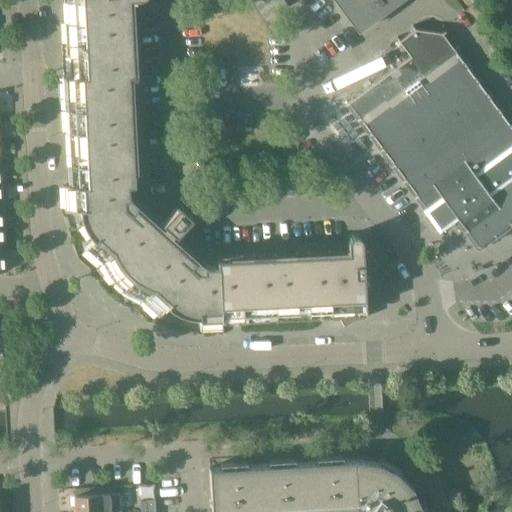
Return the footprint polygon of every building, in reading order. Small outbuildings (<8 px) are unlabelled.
[(68,0),(63,0),(65,23),(69,23),(70,43),(66,43),(66,45),(70,44),(72,76),(63,77),(63,78),(67,78),(69,110),(64,110),(64,111),(69,111),(70,131),(65,131),(68,186),(63,186),(64,188),(68,187),(69,208),(65,208),(65,209),(79,209),(81,220),(86,230),(93,239),(84,249),(85,250),(88,246),(103,260),(100,264),(101,265),(104,261),(107,267),(109,271),(112,275),(115,279),(112,283),(112,284),(116,280),(120,284),(123,287),(120,291),(121,291),(124,288),(128,290),(133,293),(144,297),(140,300),(141,301),(145,297),(160,311),(157,315),(157,316),(167,305),(177,311),(187,315),(199,316),(199,331),(201,331),(200,326),(221,325),(221,330),(222,329),(222,325),(244,324),(243,319),(275,317),(275,322),(277,322),(276,317),(308,315),(309,320),(339,319),(343,326),(357,318),(365,317),(365,312),(395,293),(368,251),(362,251),(361,240),(360,236),(356,234),(352,234),(348,237),(347,241),(348,253),(349,258),(307,260),(306,254),(239,258),(239,264),(219,265),(218,260),(220,260),(220,259),(217,259),(217,265),(206,266),(206,264),(199,264),(197,263),(197,264),(199,266),(203,266),(203,271),(197,271),(168,245),(192,218),(178,205),(154,232),(124,205),(124,199),(129,199),(129,203),(132,205),(132,204),(130,202),(130,196),(129,196),(128,185),(122,75),(127,75),(122,0),(68,0)] [(335,0),(359,31),(398,0),(335,0)] [(363,103),(353,110),(359,117),(356,120),(356,121),(359,118),(416,195),(413,197),(414,198),(417,196),(427,210),(424,213),(436,229),(455,215),(465,230),(472,238),(477,245),(478,246),(479,246),(494,235),(495,234),(509,223),(510,223),(511,221),(511,127),(511,126),(511,125),(511,124),(510,125),(454,49),(457,47),(456,46),(453,48),(442,33),(445,31),(444,30),(441,32),(414,28),(412,25),(411,26),(413,29),(399,40),(397,37),(396,38),(409,56),(395,66),(357,95),(363,103)] [(363,103),(357,95),(344,104),(345,105),(348,103),(353,110),(363,103)] [(416,511),(416,510),(421,509),(412,487),(396,471),(393,475),(378,467),(380,462),(353,459),(291,462),(291,467),(272,469),(271,464),(243,465),(243,470),(224,471),(223,467),(208,467),(211,511),(222,511),(356,504),(369,508),(372,511),(416,511)] [(75,511),(110,511),(109,493),(74,495),(75,511)] [(145,511),(154,511),(154,499),(145,500),(145,511)]
